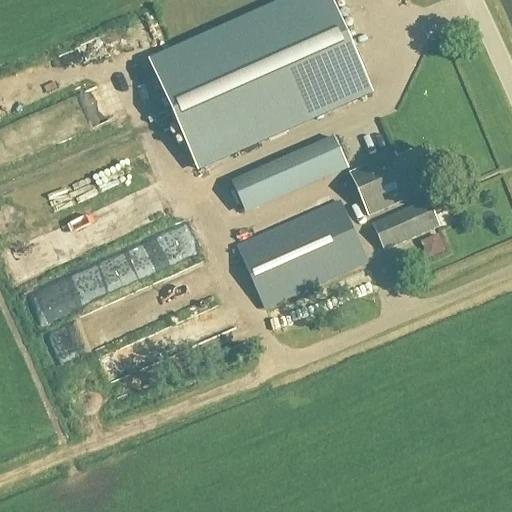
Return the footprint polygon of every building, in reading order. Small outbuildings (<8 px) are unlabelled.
[(329,0),(298,0),(150,66),(196,171),(371,94),(329,0)] [(434,184),(420,152),(398,162),(396,158),(349,178),(367,219),(423,195),(421,190),(434,184)] [(242,218),(290,196),(277,167),(229,189),(242,218)] [(438,229),(426,203),(374,227),(385,253),(438,229)] [(366,266),(339,206),(239,250),(266,311),(366,266)] [(111,269),(64,287),(69,299),(83,293),(86,299),(118,287),(111,269)] [(191,307),(184,284),(154,294),(150,281),(129,287),(140,323),(191,307)]
